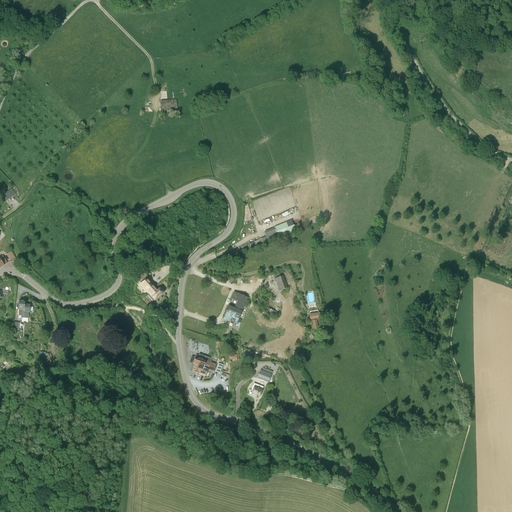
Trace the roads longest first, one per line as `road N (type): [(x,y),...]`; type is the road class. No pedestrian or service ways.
road 1 (tertiary): [(399,511),(345,470),(193,400),(178,343),(180,288),(190,260),(231,225),(231,201),(217,185),(194,184),(126,221),(114,245),(118,279),(98,298),(62,304),(18,272),(0,272)]
road 2 (track): [(511,159),(452,117),(396,33),(385,0)]
road 3 (track): [(93,0),(150,58),(153,121)]
road 4 (track): [(87,0),(24,56),(0,105)]
road 5 (track): [(125,306),(171,401),(193,419)]
